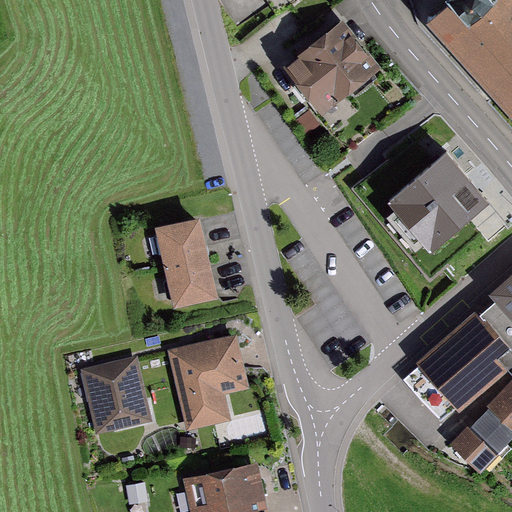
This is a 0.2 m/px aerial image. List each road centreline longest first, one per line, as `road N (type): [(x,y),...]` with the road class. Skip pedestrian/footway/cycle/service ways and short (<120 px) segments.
road 1 (unclassified): [(315,427),(266,269),(205,0)]
road 2 (residential): [(511,253),(315,427)]
road 3 (unclassified): [(511,166),(370,0)]
